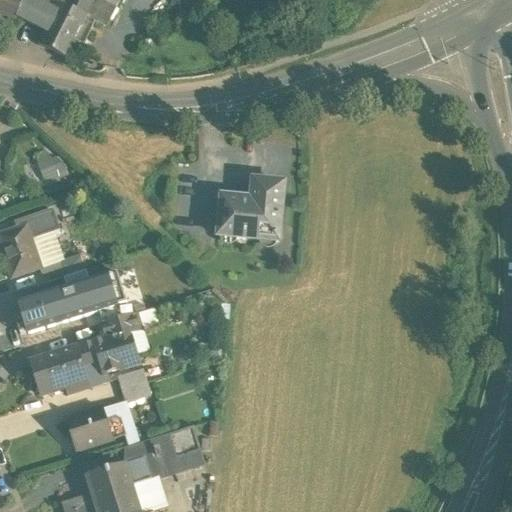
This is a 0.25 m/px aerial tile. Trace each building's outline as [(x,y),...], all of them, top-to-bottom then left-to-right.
[(0,0),(0,16),(15,22),(17,18),(25,2),(21,0),(0,0)] [(25,0),(25,2),(17,18),(47,33),(48,31),(54,34),(62,17),(43,7),(46,0),(25,0)] [(94,0),(70,0),(67,8),(86,17),(94,0)] [(94,0),(86,17),(86,19),(95,23),(104,27),(117,0),(94,0)] [(62,17),(54,34),(48,31),(47,33),(41,47),(66,59),(67,58),(66,58),(80,29),(86,19),(86,17),(67,8),(62,17)] [(95,23),(86,19),(80,29),(89,34),(95,23)] [(55,151),(36,161),(49,186),(68,176),(55,151)] [(254,183),(252,202),(222,199),(218,237),(278,243),(283,186),(254,183)] [(27,228),(0,237),(0,246),(12,281),(42,271),(27,228)] [(73,275),(46,283),(50,296),(70,290),(70,292),(77,290),(73,275)] [(110,280),(70,292),(79,321),(98,315),(119,309),(110,280)] [(50,296),(19,305),(29,336),(79,321),(70,292),(70,290),(50,296)] [(98,315),(101,326),(131,317),(127,306),(119,309),(98,315)] [(131,317),(101,326),(105,340),(125,334),(125,335),(140,330),(135,315),(131,317)] [(105,340),(77,349),(83,367),(99,362),(104,375),(134,366),(136,357),(134,348),(128,343),(126,336),(140,332),(140,330),(125,335),(125,334),(105,340)] [(77,349),(43,359),(54,393),(70,388),(73,395),(90,390),(83,367),(77,349)] [(54,393),(43,359),(31,364),(42,398),(54,393)] [(142,371),(117,379),(121,392),(146,384),(142,371)] [(146,384),(121,392),(126,405),(150,397),(146,384)] [(115,407),(103,411),(108,426),(120,422),(115,407)] [(103,410),(66,422),(76,453),(112,441),(108,426),(103,411),(103,410)] [(120,422),(108,426),(112,441),(125,437),(120,422)] [(193,429),(128,449),(132,464),(144,461),(150,481),(155,480),(204,465),(193,429)] [(132,464),(125,466),(125,467),(132,487),(150,481),(144,461),(132,464)] [(125,467),(87,479),(94,500),(97,511),(139,511),(132,487),(125,467)] [(150,481),(132,487),(139,511),(161,511),(164,511),(155,480),(150,481)] [(97,511),(94,500),(67,508),(68,511),(97,511)]
